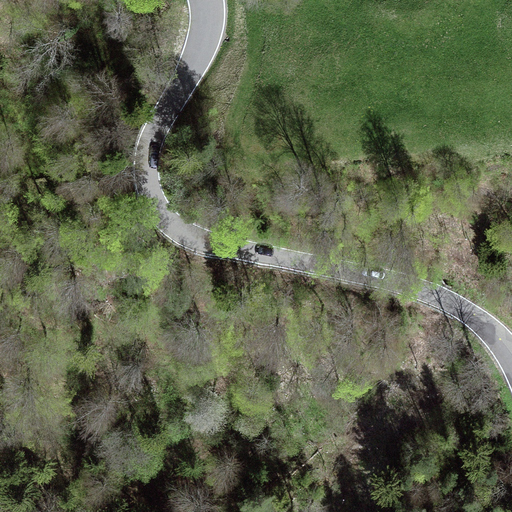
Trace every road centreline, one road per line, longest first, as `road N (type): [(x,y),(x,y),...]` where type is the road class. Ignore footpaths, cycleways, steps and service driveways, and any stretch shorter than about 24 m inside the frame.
road 1 (tertiary): [(511,358),(486,326),(431,293),(208,242),(167,219),(145,182),(145,160),(203,37),(202,0)]
road 2 (track): [(249,0),(256,35),(234,115),(237,163)]
